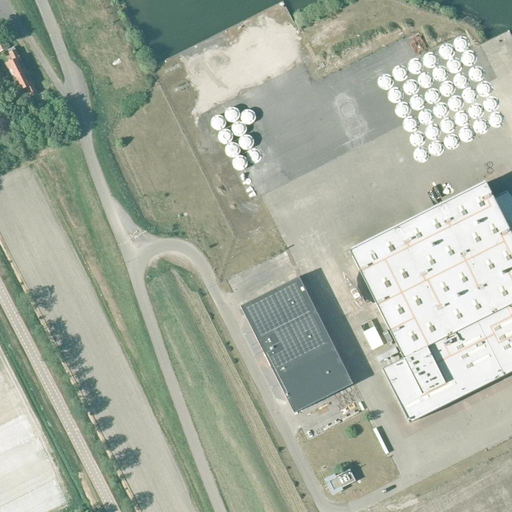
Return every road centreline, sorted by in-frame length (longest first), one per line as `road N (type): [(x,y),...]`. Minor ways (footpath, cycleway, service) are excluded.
road 1 (unclassified): [(219,511),(41,0)]
road 2 (tertiary): [(112,511),(0,293)]
